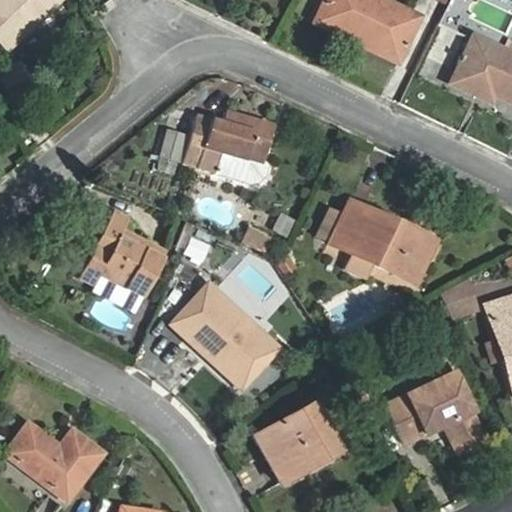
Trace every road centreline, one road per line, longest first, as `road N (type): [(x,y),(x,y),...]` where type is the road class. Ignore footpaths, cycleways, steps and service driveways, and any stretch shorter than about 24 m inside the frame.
road 1 (residential): [(0,207),(183,58),(239,52),(511,187)]
road 2 (residential): [(228,511),(188,441),(145,399),(0,322)]
